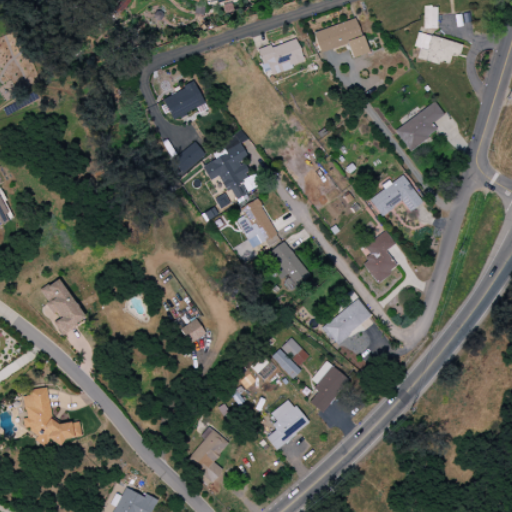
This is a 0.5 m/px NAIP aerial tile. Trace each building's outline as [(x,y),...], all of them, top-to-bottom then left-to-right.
[(422,29),(435,29),(436,7),(423,7),(422,29)] [(351,58),(367,53),(355,19),(312,33),(319,53),(347,44),(351,58)] [(416,58),(447,67),(451,54),(458,56),(462,46),(417,32),(412,47),(419,49),(416,58)] [(303,63),(295,38),(256,52),(265,76),(303,63)] [(161,99),(172,121),(204,105),(193,83),(161,99)] [(443,116),(434,103),(394,131),(408,151),(437,131),(431,124),(443,116)] [(211,153),(215,161),(202,166),(208,181),(218,177),(224,192),(230,190),(232,196),(237,202),(246,195),(243,188),(237,180),(247,172),(244,163),(245,157),(240,144),(246,139),(239,130),(211,153)] [(182,173),(204,155),(193,142),(171,160),(182,173)] [(368,200),(379,217),(401,202),(408,212),(421,203),(401,175),(382,187),(383,189),(368,200)] [(0,224),(10,220),(0,198),(0,224)] [(276,234),(255,199),(238,209),(256,238),(249,242),(253,248),(276,234)] [(394,245),(384,232),(363,247),(370,257),(361,263),(375,283),(396,268),(384,251),(394,245)] [(258,254),(278,240),(275,235),(254,249),(258,254)] [(264,257),(281,279),(290,291),(309,276),(282,242),(264,257)] [(51,323),(60,336),(84,320),(56,279),(38,291),(57,319),(51,323)] [(336,348),(372,322),(357,300),(320,327),(336,348)] [(204,334),(194,319),(179,330),(189,344),(204,334)] [(308,356),(290,338),(279,349),(298,367),(308,356)] [(270,357),(291,379),(299,371),(278,349),(270,357)] [(310,381),(318,387),(307,403),(322,413),(347,378),(323,362),(310,381)] [(80,437),(77,421),(53,425),(46,388),(21,393),(26,419),(21,420),(24,433),(34,431),(37,445),(80,437)] [(263,437),(276,451),(307,423),(287,399),(269,415),(278,424),(263,437)] [(227,444),(207,427),(200,436),(203,439),(186,460),(200,472),(195,478),(207,487),(221,470),(212,463),(227,444)] [(149,511),(155,500),(145,495),(143,498),(123,488),(111,511),(149,511)]
